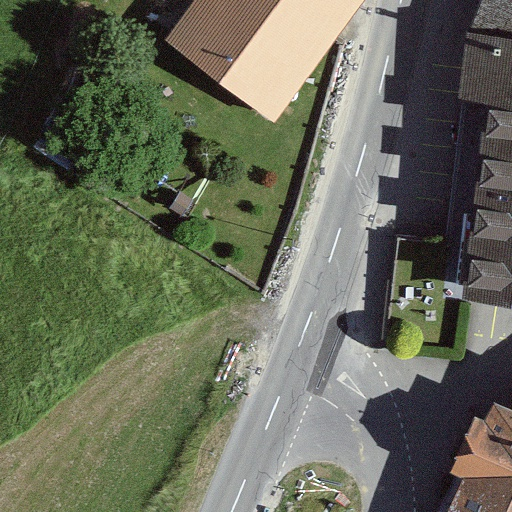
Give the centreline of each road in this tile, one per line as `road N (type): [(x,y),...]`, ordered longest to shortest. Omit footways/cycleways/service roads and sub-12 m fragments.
road 1 (secondary): [(288,384),(355,185),(400,0)]
road 2 (residential): [(380,511),(375,447),(334,400),(288,384)]
road 3 (unknown): [(375,447),(457,415),(511,378)]
road 4 (secondary): [(233,511),(288,384)]
